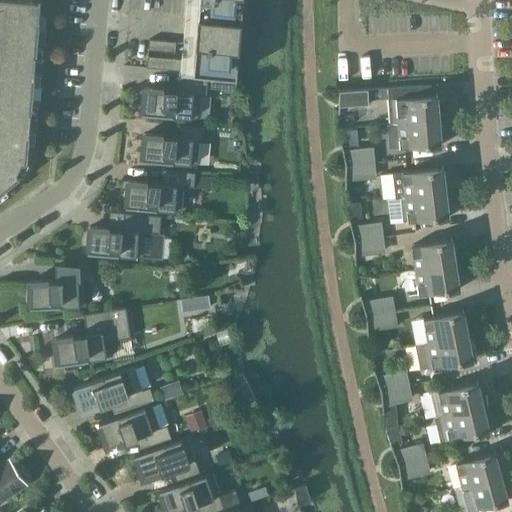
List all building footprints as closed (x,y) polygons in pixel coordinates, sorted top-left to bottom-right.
[(0,0),(0,189),(18,174),(16,170),(21,160),(25,161),(27,133),(28,133),(30,111),(29,111),(32,76),(33,76),(35,54),(34,54),(37,18),(38,18),(39,0),(0,0)] [(149,39),(147,60),(146,67),(208,73),(216,74),(236,75),(242,0),(198,0),(195,43),(149,39)] [(207,78),(207,86),(215,87),(216,74),(208,73),(207,78)] [(144,87),(141,113),(197,118),(199,94),(206,94),(207,86),(207,78),(178,76),(177,90),(144,87)] [(367,88),(339,90),(338,105),(368,102),(367,88)] [(388,99),(390,123),(435,120),(436,94),(435,94),(435,95),(388,99)] [(440,145),(435,120),(390,123),(390,124),(397,123),(399,147),(438,144),(439,146),(440,145)] [(143,134),(141,159),(197,164),(199,139),(202,140),(203,127),(177,124),(176,137),(143,134)] [(345,165),(372,162),(371,148),(342,151),(345,165)] [(344,179),(374,176),(372,162),(345,165),(344,179)] [(398,197),(442,192),(442,166),(441,166),(441,167),(391,173),(394,197),(398,197)] [(160,183),(127,181),(125,206),(181,211),(183,186),(194,187),(195,172),(162,169),(160,183)] [(448,217),(442,192),(398,197),(401,222),(446,216),(447,218),(448,217)] [(346,204),(348,219),(362,217),(360,203),(346,204)] [(89,226),(87,252),(143,257),(162,258),(164,234),(159,234),(161,215),(124,212),(122,229),(89,226)] [(350,227),(353,241),(381,237),(379,223),(350,227)] [(354,255),(383,251),(381,237),(353,241),(354,255)] [(410,245),(414,270),(452,264),(451,238),(450,238),(450,239),(410,245)] [(62,280),(29,281),(30,307),(85,305),(85,278),(91,278),(91,263),(61,264),(62,280)] [(459,289),(452,264),(414,270),(418,294),(457,288),(457,289),(459,289)] [(244,289),(232,290),(234,299),(245,298),(244,289)] [(200,295),(202,308),(210,307),(208,294),(200,295)] [(361,302),(365,316),(393,311),(390,297),(361,302)] [(86,334),(54,339),(57,364),(113,355),(110,340),(130,337),(126,307),(83,313),(86,334)] [(427,343),(464,335),(462,309),(461,309),(461,311),(411,320),(415,345),(427,343)] [(393,311),(365,316),(366,330),(395,325),(393,311)] [(52,333),(66,332),(65,320),(52,320),(52,333)] [(420,369),(471,359),(471,360),(472,360),(464,335),(427,343),(415,345),(420,369)] [(81,411),(110,401),(114,413),(154,399),(149,387),(142,390),(134,366),(73,387),(81,411)] [(375,377),(380,391),(407,385),(404,371),(375,377)] [(179,380),(160,387),(164,398),(183,392),(179,380)] [(436,416),(486,405),(484,389),(478,390),(477,380),(475,380),(476,382),(431,392),(436,416)] [(381,405),(410,398),(407,385),(380,391),(381,405)] [(106,447),(135,437),(139,449),(174,436),(170,423),(162,426),(154,403),(98,422),(106,447)] [(491,419),(486,405),(436,416),(433,417),(439,442),(487,430),(487,431),(489,431),(485,421),(491,419)] [(201,411),(186,416),(191,431),(206,426),(201,411)] [(395,421),(386,424),(391,440),(400,437),(395,421)] [(134,454),(142,478),(171,469),(175,480),(199,472),(187,436),(134,454)] [(392,452),(397,465),(424,458),(421,444),(392,452)] [(228,449),(217,453),(221,464),(232,461),(228,449)] [(455,488),(498,476),(494,451),(492,451),(493,452),(454,463),(461,486),(455,488)] [(17,470),(9,458),(0,465),(0,464),(0,502),(27,484),(25,481),(27,476),(22,470),(17,470)] [(399,479),(428,471),(424,458),(397,465),(399,479)] [(220,494),(212,472),(159,490),(166,511),(173,511),(196,504),(198,511),(211,511),(239,502),(235,489),(220,494)] [(498,476),(455,488),(461,511),(462,511),(506,500),(506,501),(508,500),(498,476)] [(266,484),(248,491),(251,500),(269,494),(266,484)]
